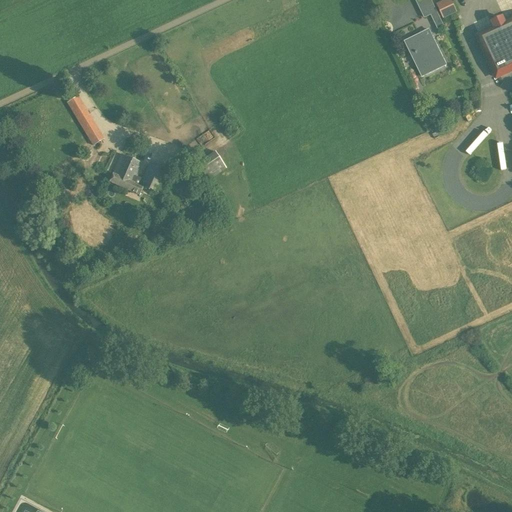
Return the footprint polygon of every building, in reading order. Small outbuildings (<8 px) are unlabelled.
[(444,27),(430,0),(414,0),(424,19),(430,15),(437,30),(444,27)] [(457,13),(451,0),(444,0),(436,4),(443,19),(457,13)] [(496,78),(511,70),(511,19),(504,24),(502,18),(492,22),(495,28),(477,36),(496,78)] [(423,33),(405,42),(422,77),(446,65),(431,36),(426,39),(423,33)] [(78,96),(66,103),(92,146),(104,139),(78,96)] [(193,191),(226,169),(215,152),(182,174),(185,179),(175,186),(186,203),(196,196),(193,191)] [(109,182),(139,195),(142,188),(134,184),(134,183),(133,182),(141,163),(121,154),(109,182)] [(156,195),(162,197),(171,175),(148,164),(139,185),(157,193),(156,195)]
